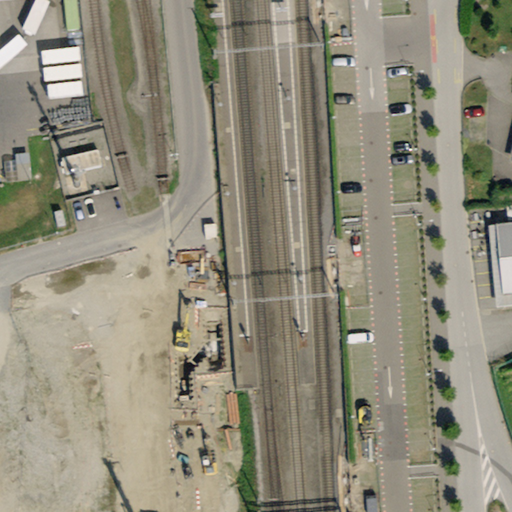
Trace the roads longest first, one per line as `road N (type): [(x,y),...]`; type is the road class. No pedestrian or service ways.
road 1 (residential): [(460,314),(448,0)]
road 2 (residential): [(460,314),(468,511)]
road 3 (residential): [(511,484),(460,314)]
